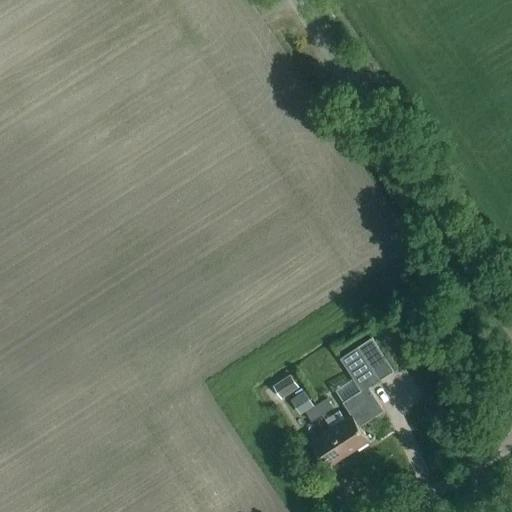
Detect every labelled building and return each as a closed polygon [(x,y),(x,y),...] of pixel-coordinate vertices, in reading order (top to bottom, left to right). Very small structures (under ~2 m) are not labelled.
[(331,428),(347,454),(368,441),(357,424),(382,408),(368,387),(380,380),(359,347),(341,358),(362,391),(344,403),(352,415),(331,428)] [(282,399),(300,388),(291,375),(273,386),(282,399)] [(317,403),(308,389),(292,399),(302,413),(317,403)] [(328,398),(305,412),(312,422),(334,408),(328,398)] [(347,454),(331,428),(310,441),(326,467),(347,454)]
